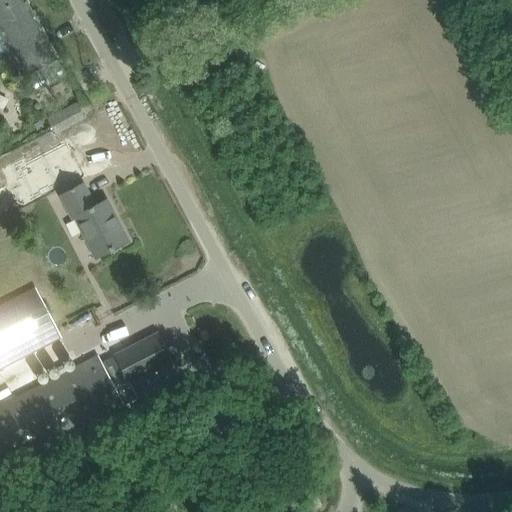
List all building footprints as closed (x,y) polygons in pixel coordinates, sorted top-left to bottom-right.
[(0,0),(0,57),(0,58),(12,52),(34,91),(65,74),(24,0),(0,0)] [(99,256),(95,257),(96,258),(128,242),(106,200),(94,206),(83,184),(60,195),(72,219),(75,218),(83,234),(87,233),(99,256)] [(35,290),(0,307),(0,367),(60,337),(35,290)] [(115,356),(129,383),(171,361),(158,334),(115,356)] [(0,467),(122,404),(98,358),(0,407),(0,467)]
